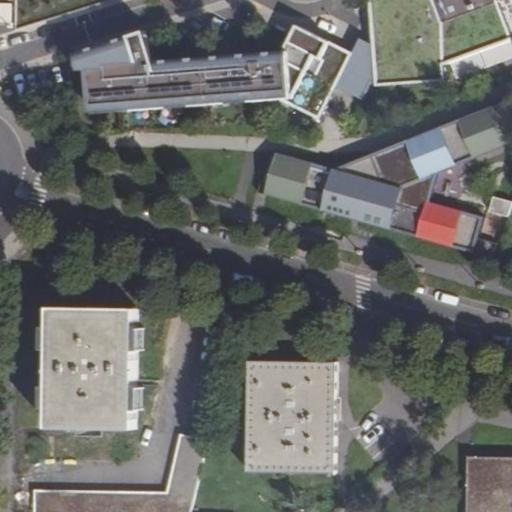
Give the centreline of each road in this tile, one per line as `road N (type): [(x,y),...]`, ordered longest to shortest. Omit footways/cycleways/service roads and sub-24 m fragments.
road 1 (residential): [(511,330),(7,176)]
road 2 (unknown): [(0,460),(119,460),(163,441),(187,398),(228,245)]
road 3 (residential): [(0,56),(186,0)]
